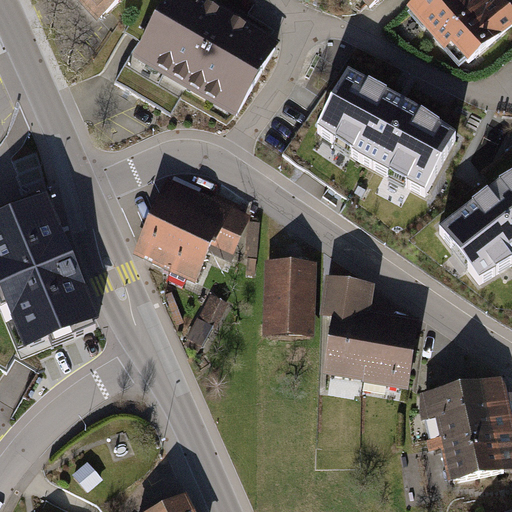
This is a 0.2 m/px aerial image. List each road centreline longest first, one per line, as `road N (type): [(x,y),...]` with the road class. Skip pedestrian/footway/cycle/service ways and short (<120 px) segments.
road 1 (residential): [(511,363),(223,164)]
road 2 (residential): [(0,493),(49,425),(153,353)]
road 3 (tertiary): [(82,193),(0,0)]
road 4 (residential): [(223,164),(284,80),(302,25),(284,0)]
road 5 (tertiary): [(153,353),(82,193)]
road 6 (tertiary): [(223,511),(153,353)]
road 7 (residential): [(223,164),(179,155),(82,193)]
